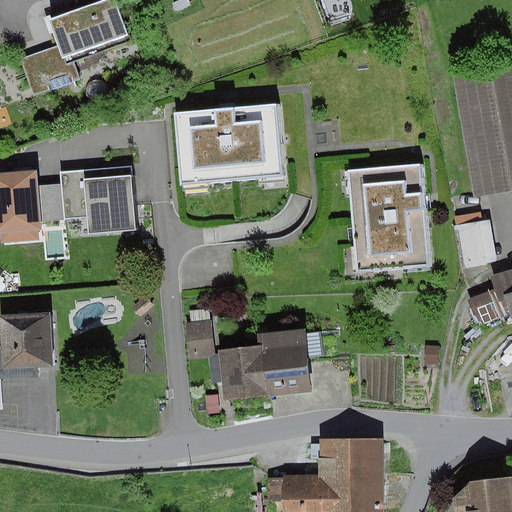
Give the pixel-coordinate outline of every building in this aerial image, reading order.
[(137,43),(122,0),(100,0),(53,16),(70,65),(137,43)] [(511,61),(450,73),(474,203),(511,196),(511,61)] [(0,110),(12,106),(0,71),(0,110)] [(281,176),(275,103),(174,113),(181,185),(281,176)] [(421,166),(346,172),(354,274),(429,268),(421,166)] [(0,234),(1,244),(38,241),(37,230),(41,230),(40,220),(38,186),(37,171),(0,173),(0,234)] [(64,218),(87,216),(84,180),(83,171),(60,173),(61,184),(64,218)] [(135,230),(131,177),(84,180),(87,216),(88,233),(135,230)] [(61,184),(38,186),(40,220),(64,218),(61,184)] [(489,221),(455,228),(463,268),(497,261),(489,221)] [(481,326),(511,314),(506,295),(511,293),(511,270),(490,277),(494,290),(468,299),(481,326)] [(145,297),(133,307),(141,317),(153,306),(145,297)] [(38,368),(53,367),(51,313),(0,315),(0,324),(1,348),(0,348),(0,380),(38,378),(38,368)] [(211,322),(186,324),(190,359),(214,357),(211,322)] [(257,347),(218,351),(219,358),(209,359),(211,383),(222,382),(224,401),(312,392),(305,329),(256,334),(257,347)] [(426,357),(425,365),(438,365),(438,347),(426,347),(426,357)] [(218,395),(206,396),(207,415),(219,414),(218,395)] [(321,479),(284,479),(284,511),(382,511),(383,441),(321,441),(321,479)] [(511,511),(511,477),(470,482),(454,498),(455,511),(511,511)]
